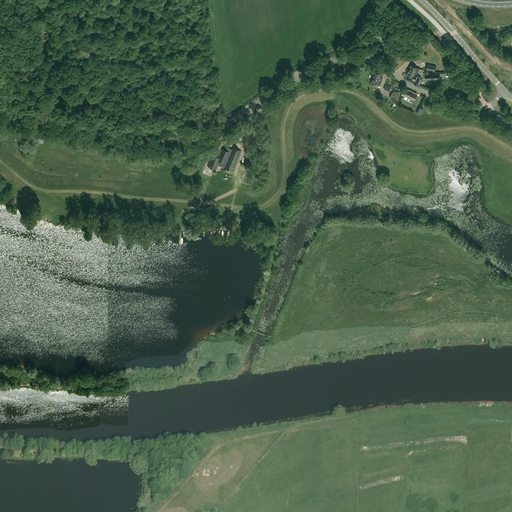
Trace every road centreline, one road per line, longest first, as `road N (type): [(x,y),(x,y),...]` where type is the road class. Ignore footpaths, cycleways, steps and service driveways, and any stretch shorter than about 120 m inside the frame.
road 1 (unclassified): [(0,114),(135,139),(182,139),(349,56),(467,105),(488,106),(506,92)]
road 2 (unclassified): [(506,92),(422,0)]
